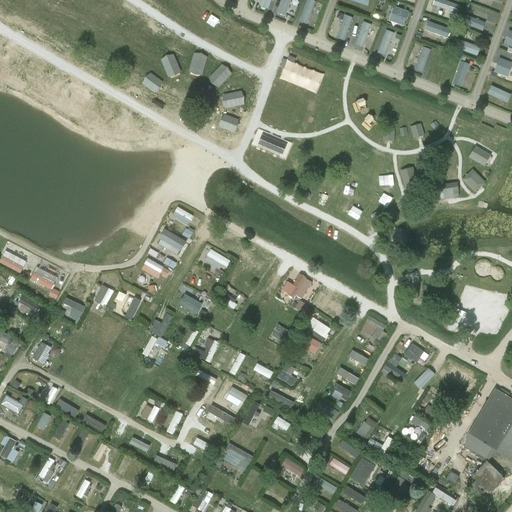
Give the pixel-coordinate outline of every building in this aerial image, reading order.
[(261,0),(259,7),(268,10),(271,0),(261,0)] [(281,0),(277,13),(285,17),(291,0),(281,0)] [(309,0),(307,0),(299,22),(307,25),(315,2),(309,0)] [(441,0),(434,0),(432,6),(456,14),(459,6),(441,0)] [(389,21),(403,26),(408,12),(394,7),(389,21)] [(344,41),(352,19),(344,16),(336,38),(344,41)] [(466,16),(463,24),(482,31),(485,23),(466,16)] [(447,39),(450,30),(428,22),(425,31),(447,39)] [(371,25),(363,23),(355,45),(363,48),(371,25)] [(393,34),(386,30),(377,53),(385,56),(393,34)] [(511,32),(508,31),(503,45),(511,47),(511,32)] [(457,40),(454,48),(477,56),(480,48),(457,40)] [(0,61),(10,50),(0,42),(0,41),(0,61)] [(430,51),(422,48),(414,71),(422,73),(430,51)] [(306,74),(309,66),(287,56),(284,63),(306,74)] [(23,82),(35,65),(23,58),(12,75),(23,82)] [(507,78),(511,65),(511,63),(499,59),(494,72),(497,74),(507,78)] [(460,87),(469,65),(460,62),(452,84),(460,87)] [(42,66),(34,87),(46,92),(55,71),(42,66)] [(280,75),(277,82),(299,91),(302,84),(280,75)] [(56,77),(54,88),(61,90),(63,78),(56,77)] [(72,84),(62,100),(74,107),(84,91),(72,84)] [(83,92),(93,95),(95,90),(85,86),(83,92)] [(491,86),(487,94),(507,103),(510,95),(491,86)] [(274,89),(271,96),(293,106),(296,98),(274,89)] [(87,120),(106,127),(115,103),(95,97),(87,120)] [(268,105),(265,112),(287,121),(290,114),(268,105)] [(443,135),(448,120),(426,112),(420,127),(443,135)] [(128,127),(134,116),(128,113),(122,124),(128,127)] [(113,120),(107,133),(121,139),(127,126),(113,120)] [(144,131),(151,133),(153,127),(147,125),(144,131)] [(189,155),(184,159),(193,170),(211,157),(205,150),(193,160),(189,155)] [(194,197),(199,187),(210,191),(213,185),(194,176),(186,194),(194,197)] [(218,203),(231,211),(236,202),(223,195),(218,203)] [(350,206),(344,221),(350,223),(356,208),(350,206)] [(189,225),(193,214),(176,207),(171,217),(189,225)] [(247,207),(242,213),(262,226),(266,219),(247,207)] [(357,211),(351,222),(366,230),(372,218),(357,211)] [(190,238),(193,232),(186,228),(182,234),(190,238)] [(179,255),(186,241),(164,229),(157,243),(179,255)] [(292,230),(281,249),(293,255),(303,236),(292,230)] [(222,264),(227,267),(230,261),(211,248),(204,260),(219,269),(222,264)] [(4,251),(0,260),(0,264),(22,273),(27,260),(4,251)] [(245,269),(259,273),(263,261),(249,256),(245,269)] [(331,256),(324,273),(335,278),(339,268),(344,270),(347,263),(331,256)] [(163,262),(173,267),(176,262),(166,257),(163,262)] [(141,270),(158,278),(160,275),(166,277),(170,269),(146,258),(141,270)] [(30,280),(51,289),(57,276),(36,267),(30,280)] [(199,267),(192,278),(211,290),(218,280),(199,267)] [(307,303),(313,291),(308,289),(312,280),(299,273),(293,284),(287,281),(282,290),(307,303)] [(79,294),(86,296),(93,279),(79,274),(74,285),(82,288),(79,294)] [(107,306),(114,290),(101,285),(95,301),(107,306)] [(236,299),(240,293),(233,289),(230,295),(236,299)] [(10,302),(33,317),(40,305),(17,291),(10,302)] [(201,300),(203,294),(195,291),(193,298),(201,300)] [(132,296),(126,319),(133,321),(140,299),(132,296)] [(65,297),(63,303),(73,307),(70,316),(79,320),(85,305),(65,297)] [(177,305),(197,315),(201,308),(181,298),(177,305)] [(319,301),(316,307),(335,317),(342,304),(331,298),(327,305),(319,301)] [(296,308),(303,312),(307,305),(301,302),(302,300),(300,299),(296,308)] [(139,318),(147,322),(154,306),(146,303),(139,318)] [(485,343),(511,310),(502,303),(476,335),(485,343)] [(70,313),(72,307),(63,304),(62,310),(70,313)] [(42,307),(35,315),(39,320),(47,312),(42,307)] [(24,328),(28,322),(12,312),(9,318),(24,328)] [(162,337),(173,316),(166,313),(161,322),(155,319),(149,331),(162,337)] [(57,338),(66,323),(56,316),(46,332),(57,338)] [(367,316),(361,331),(375,336),(372,345),(380,348),(382,342),(379,341),(386,323),(367,316)] [(311,317),(306,328),(327,338),(332,327),(311,317)] [(277,325),(275,330),(286,335),(288,330),(277,325)] [(189,347),(198,333),(188,326),(179,340),(189,347)] [(2,330),(0,333),(0,340),(8,345),(4,351),(12,356),(21,342),(2,330)] [(156,342),(165,347),(167,342),(152,334),(142,354),(148,357),(156,342)] [(306,335),(301,347),(316,353),(321,342),(306,335)] [(202,350),(196,347),(193,354),(210,362),(220,342),(208,337),(202,350)] [(41,342),(32,358),(39,361),(47,345),(41,342)] [(421,366),(429,354),(412,343),(404,355),(421,366)] [(158,363),(161,358),(151,352),(147,357),(158,363)] [(240,352),(229,372),(235,375),(246,355),(240,352)] [(383,369),(401,380),(405,375),(395,368),(402,358),(394,353),(383,369)] [(287,361),(277,377),(292,386),(297,377),(287,372),(292,364),(287,361)] [(440,374),(454,381),(457,375),(461,377),(465,370),(446,362),(440,374)] [(257,363),(253,370),(270,379),(274,372),(257,363)] [(195,377),(208,380),(209,373),(197,370),(195,377)] [(160,375),(157,381),(172,388),(175,382),(160,375)] [(206,390),(214,393),(220,378),(213,375),(206,390)] [(346,403),(352,392),(337,384),(331,395),(346,403)] [(51,385),(44,401),(50,405),(58,389),(51,385)] [(280,397),(295,404),(300,393),(285,387),(280,397)] [(511,400),(494,389),(467,434),(464,447),(487,461),(491,457),(498,455),(499,453),(511,461),(511,400)] [(432,393),(423,415),(435,420),(444,398),(432,393)] [(1,406),(21,413),(26,398),(20,396),(19,399),(4,395),(1,406)] [(140,416),(153,422),(160,409),(147,403),(140,416)] [(88,405),(83,415),(76,411),(73,418),(85,424),(94,408),(88,405)] [(168,430),(176,432),(183,413),(175,410),(168,430)] [(427,431),(430,425),(414,415),(411,421),(427,431)] [(368,416),(355,436),(365,442),(377,423),(368,416)] [(17,457),(11,453),(17,443),(6,435),(0,444),(0,454),(13,463),(17,457)] [(371,437),(367,444),(385,455),(395,440),(389,436),(383,445),(371,437)] [(100,443),(92,459),(99,462),(106,446),(100,443)] [(227,453),(223,460),(245,472),(254,456),(229,443),(224,451),(227,453)] [(124,456),(116,472),(122,475),(131,459),(124,456)] [(486,462),(472,477),(490,494),(504,479),(486,462)] [(148,488),(156,472),(149,469),(141,485),(148,488)] [(400,471),(395,486),(405,490),(411,475),(400,471)] [(446,480),(457,487),(462,478),(451,472),(446,480)] [(90,490),(93,483),(84,479),(76,496),(82,499),(87,489),(90,490)] [(177,484),(170,502),(177,505),(184,486),(177,484)] [(414,511),(437,511),(439,509),(444,511),(449,511),(456,500),(435,487),(432,492),(428,490),(414,511)] [(203,488),(194,507),(204,511),(213,493),(203,488)] [(119,494),(116,500),(124,504),(127,498),(119,494)] [(30,511),(38,511),(42,504),(35,502),(30,511)] [(110,511),(118,511),(122,506),(115,503),(110,511)]
